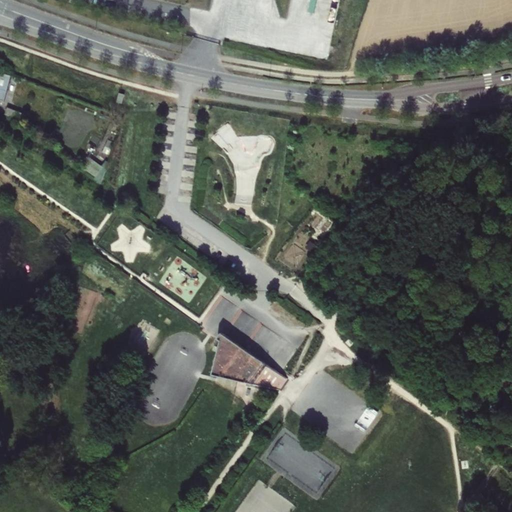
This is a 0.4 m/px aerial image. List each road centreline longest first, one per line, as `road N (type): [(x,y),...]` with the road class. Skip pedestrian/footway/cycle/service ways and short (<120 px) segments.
road 1 (primary): [(0,16),(140,63),(317,95)]
road 2 (primary): [(317,95),(438,109),(511,100)]
road 3 (primary): [(511,78),(394,95),(317,95)]
